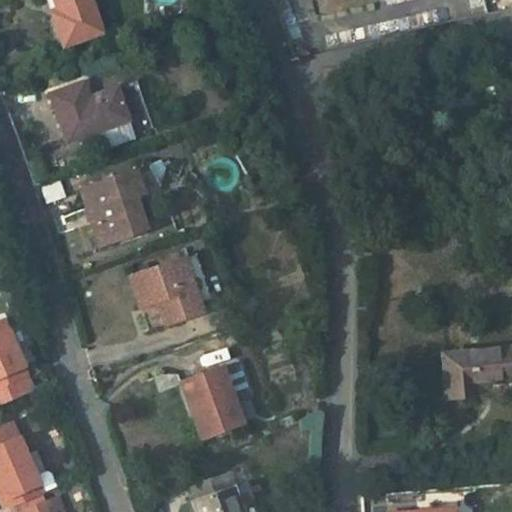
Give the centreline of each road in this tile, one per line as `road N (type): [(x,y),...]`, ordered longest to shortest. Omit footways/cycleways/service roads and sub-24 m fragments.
road 1 (unclassified): [(252,0),(324,202),(335,257),(336,511)]
road 2 (residential): [(0,157),(115,511)]
